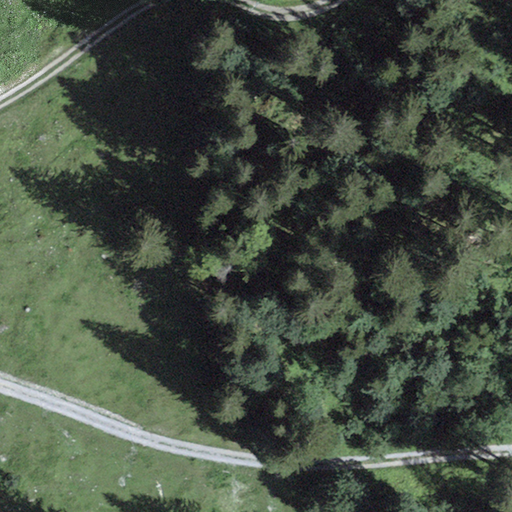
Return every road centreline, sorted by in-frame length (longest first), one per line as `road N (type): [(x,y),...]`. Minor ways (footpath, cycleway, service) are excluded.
road 1 (track): [(511,451),(313,468),(179,449),(0,387)]
road 2 (track): [(0,91),(77,53),(145,0)]
